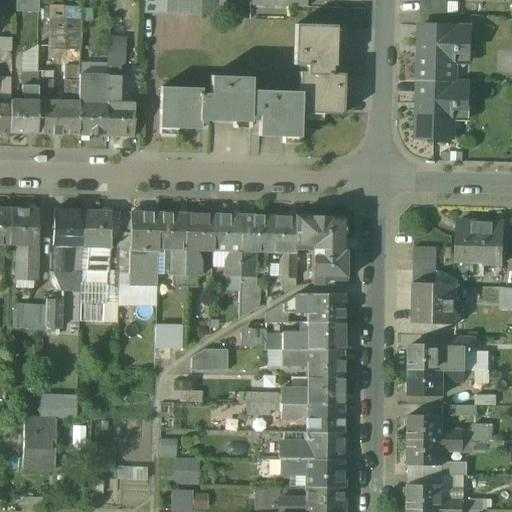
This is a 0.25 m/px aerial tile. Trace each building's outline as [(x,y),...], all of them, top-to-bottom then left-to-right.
[(38,0),(16,0),(16,3),(38,10),(38,0)] [(189,0),(143,0),(143,14),(189,16),(189,0)] [(189,0),(189,16),(200,16),(200,0),(189,0)] [(446,0),(443,0),(419,0),(419,13),(446,14),(446,0)] [(64,5),(50,5),(48,46),(61,47),(61,45),(80,46),(80,20),(80,8),(64,7),(64,5)] [(299,65),(330,66),(334,67),(335,27),(295,26),(294,65),(299,65)] [(470,29),(420,27),(418,81),(454,83),(455,54),(469,54),(470,29)] [(11,39),(0,38),(0,65),(8,66),(9,50),(11,50),(11,39)] [(21,67),(32,69),(36,48),(25,46),(21,67)] [(124,50),(107,49),(106,76),(106,77),(120,77),(120,65),(124,62),(124,50)] [(80,66),(65,65),(65,81),(79,81),(79,75),(80,66)] [(330,66),(299,65),(298,93),(299,114),(342,115),(343,75),(330,74),(330,66)] [(52,71),(36,70),(36,73),(36,79),(52,79),(52,71)] [(26,100),(10,100),(9,133),(34,134),(36,79),(36,73),(22,73),(22,93),(26,100)] [(106,76),(79,75),(79,81),(77,136),(105,136),(106,77),(106,76)] [(134,104),(117,104),(120,98),(120,77),(106,77),(105,136),(133,138),(134,104)] [(201,90),(200,121),(249,123),(250,117),(250,92),(251,79),(210,77),(210,90),(201,90)] [(68,101),(47,101),(47,97),(51,92),(52,79),(36,79),(34,134),(77,136),(79,81),(65,81),(64,93),(68,98),(68,101)] [(454,83),(418,81),(416,137),(452,138),(453,108),(468,108),(468,83),(454,83)] [(200,121),(201,90),(160,88),(159,129),(199,130),(200,121)] [(299,114),(298,93),(250,92),(250,117),(259,117),(258,137),(298,138),(299,114)] [(0,132),(9,133),(10,100),(0,99),(0,132)] [(11,208),(0,207),(0,267),(2,267),(3,244),(10,245),(11,208)] [(38,208),(11,208),(10,245),(16,245),(37,245),(38,208)] [(83,210),(54,209),(52,269),(71,269),(74,246),(82,247),(83,210)] [(111,210),(83,210),(82,247),(89,247),(85,269),(96,270),(109,270),(111,210)] [(121,211),(111,210),(109,270),(119,270),(120,246),(121,211)] [(130,211),(121,211),(120,246),(129,246),(130,211)] [(159,212),(130,211),(129,246),(129,271),(145,271),(146,258),(142,248),(157,249),(159,212)] [(186,213),(159,212),(157,249),(174,249),(170,259),(169,272),(173,272),(185,272),(186,213)] [(214,213),(186,213),(185,272),(197,273),(200,273),(201,261),(196,250),(213,250),(214,213)] [(241,214),(214,213),(213,250),(230,251),(224,262),(224,273),(227,273),(240,274),(241,214)] [(269,215),(241,214),(240,274),(255,274),(255,262),(251,251),(267,252),(269,215)] [(295,216),(269,215),(267,252),(284,252),(279,264),(278,275),(294,275),(294,248),(295,216)] [(328,216),(295,216),(294,248),(310,248),(343,248),(344,247),(338,247),(338,239),(344,239),(344,217),(328,217),(328,216)] [(504,222),(457,221),(456,274),(472,275),(473,258),(485,258),(485,264),(502,264),(504,222)] [(37,245),(16,245),(15,277),(36,277),(37,245)] [(436,248),(414,247),(413,270),(414,271),(435,271),(436,248)] [(157,249),(142,248),(146,258),(145,271),(129,271),(128,283),(156,284),(157,249)] [(343,248),(310,248),(310,284),(322,284),(327,278),(343,278),(343,248)] [(71,269),(52,269),(58,281),(79,281),(80,269),(71,269)] [(109,270),(96,270),(96,284),(108,284),(109,270)] [(435,271),(414,271),(414,284),(435,284),(435,271)] [(185,272),(173,272),(173,284),(184,284),(185,272)] [(197,273),(185,272),(184,284),(196,284),(197,273)] [(240,274),(227,273),(226,286),(239,286),(240,274)] [(255,274),(240,274),(239,286),(238,317),(257,306),(258,296),(258,287),(254,287),(255,274)] [(414,284),(413,321),(437,321),(437,323),(456,323),(457,284),(435,284),(414,284)] [(58,292),(44,291),(44,300),(44,319),(54,320),(57,320),(58,292)] [(343,294),(297,295),(282,303),(282,311),(291,312),(307,312),(307,321),(343,322),(343,294)] [(266,297),(258,296),(257,306),(266,302),(266,297)] [(40,297),(23,297),(22,320),(43,321),(44,319),(44,300),(40,300),(40,297)] [(282,303),(268,312),(268,322),(290,323),(290,316),(291,316),(291,312),(282,311),(282,303)] [(343,322),(307,321),(307,340),(296,335),(282,335),(282,339),(282,351),(343,350),(343,322)] [(167,327),(155,326),(155,347),(167,347),(167,327)] [(266,332),(251,332),(251,350),(281,350),(282,350),(282,351),(282,339),(266,339),(266,332)] [(473,337),(447,337),(447,348),(464,349),(464,351),(473,352),(473,337)] [(443,346),(409,346),(408,371),(464,371),(464,351),(464,349),(447,348),(443,348),(443,346)] [(227,350),(204,350),(191,358),(191,371),(227,371),(227,350)] [(343,350),(282,351),(282,350),(281,350),(281,366),(304,366),(306,369),(306,377),(307,377),(342,376),(343,350)] [(464,371),(408,371),(408,395),(442,396),(442,381),(464,381),(464,371)] [(476,381),(476,371),(464,371),(464,381),(476,381)] [(342,376),(307,377),(306,393),(296,389),(281,389),(281,394),(281,404),(342,404),(342,376)] [(201,392),(179,391),(179,403),(201,403),(201,392)] [(277,393),(246,393),(246,403),(247,403),(281,404),(281,394),(277,394),(277,393)] [(496,395),(475,395),(475,405),(496,405),(496,395)] [(78,399),(56,399),(55,422),(77,422),(78,399)] [(281,404),(247,403),(247,416),(270,416),(270,411),(281,411),(281,404)] [(342,404),(281,404),(281,411),(281,420),(296,420),(306,416),(306,432),(342,433),(342,404)] [(476,406),(462,406),(462,416),(476,416),(476,406)] [(443,416),(408,415),(408,439),(463,440),(463,430),(442,430),(443,416)] [(53,419),(26,417),(23,470),(50,472),(53,419)] [(488,424),(473,424),(473,440),(488,440),(488,424)] [(342,433),(306,432),(306,449),(296,444),(281,444),(281,459),(342,460),(342,433)] [(463,440),(408,439),(408,465),(442,465),(442,451),(463,451),(463,440)] [(473,440),(463,440),(463,451),(488,451),(488,440),(473,440)] [(94,479),(148,477),(147,464),(113,466),(112,445),(92,446),(94,479)] [(197,458),(174,458),(174,484),(197,484),(197,458)] [(342,460),(281,459),(280,475),(295,475),(306,470),(305,487),(341,488),(342,460)] [(464,465),(448,465),(448,475),(464,475),(464,465)] [(442,486),(408,485),(407,510),(462,510),(462,500),(442,500),(442,486)] [(341,511),(341,488),(305,487),(305,503),(295,499),(280,499),(280,511),(341,511)] [(205,510),(205,490),(168,489),(168,509),(205,510)] [(43,496),(24,495),(23,508),(42,510),(43,496)] [(481,500),(462,500),(462,510),(477,511),(481,511),(481,500)]
